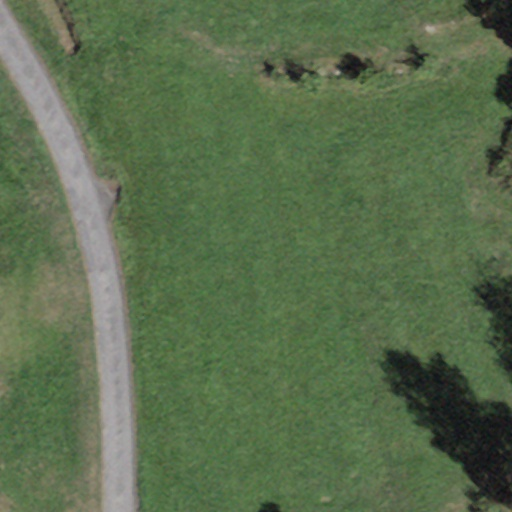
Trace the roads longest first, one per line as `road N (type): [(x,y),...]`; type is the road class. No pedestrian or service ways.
road 1 (residential): [(0,30),(59,138),(97,253),(117,511)]
road 2 (track): [(0,441),(118,503)]
